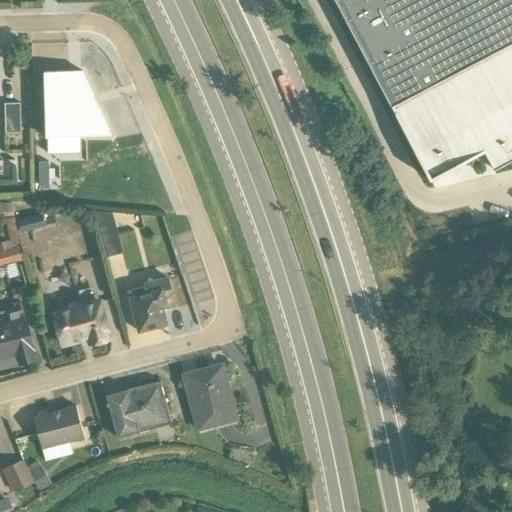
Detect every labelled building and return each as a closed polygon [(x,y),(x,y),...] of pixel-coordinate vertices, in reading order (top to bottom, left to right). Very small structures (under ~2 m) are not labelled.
[(511,0),(334,0),(429,179),(484,150),(494,169),(511,159),(511,0)] [(82,71),(44,72),(46,137),(111,135),(82,71)] [(4,103),(5,133),(21,132),(20,103),(4,103)] [(11,245),(20,243),(14,216),(12,202),(0,202),(0,205),(0,217),(5,218),(11,245)] [(120,252),(110,213),(94,212),(106,256),(120,252)] [(0,266),(22,261),(18,246),(0,250),(0,266)] [(145,287),(128,292),(139,331),(166,324),(161,305),(165,304),(161,290),(170,288),(167,278),(144,284),(145,287)] [(69,308),(53,312),(61,347),(86,340),(88,345),(113,338),(102,298),(97,300),(93,286),(78,290),(80,300),(67,304),(69,308)] [(0,369),(38,360),(28,324),(39,321),(30,290),(17,293),(21,307),(0,312),(0,369)] [(236,420),(222,364),(183,374),(198,430),(236,420)] [(128,389),(105,395),(118,437),(171,422),(160,380),(153,382),(153,381),(127,388),(128,389)] [(84,437),(76,405),(48,412),(45,411),(40,412),(38,415),(33,416),(42,448),(69,441),(84,437)] [(69,441),(42,448),(45,459),(72,452),(69,441)] [(23,458),(1,468),(13,492),(34,481),(30,471),(23,458)] [(34,481),(40,490),(51,483),(39,465),(30,471),(34,481)]
